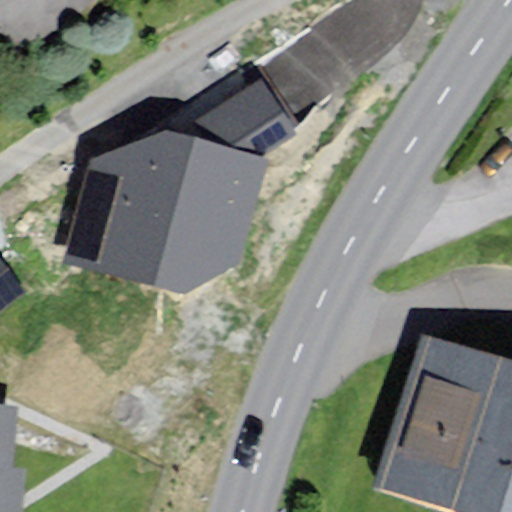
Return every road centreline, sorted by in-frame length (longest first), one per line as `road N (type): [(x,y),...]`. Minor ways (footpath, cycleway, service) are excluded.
road 1 (secondary): [(243,511),(328,284),(439,96),(507,0)]
road 2 (unclassified): [(264,0),(0,176)]
